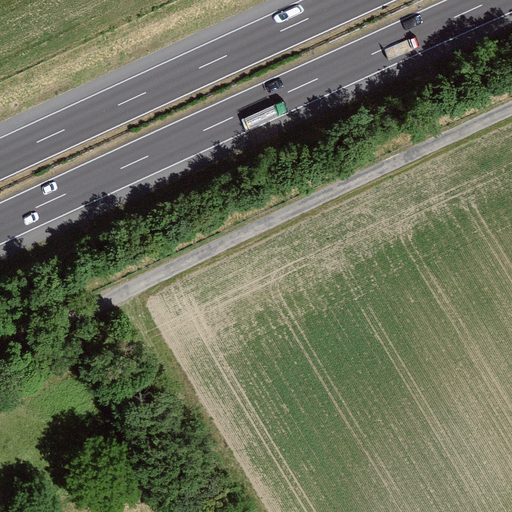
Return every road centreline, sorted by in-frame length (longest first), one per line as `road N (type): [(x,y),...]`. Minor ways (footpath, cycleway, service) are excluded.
road 1 (motorway): [(0,224),(493,0)]
road 2 (motorway): [(348,0),(0,158)]
